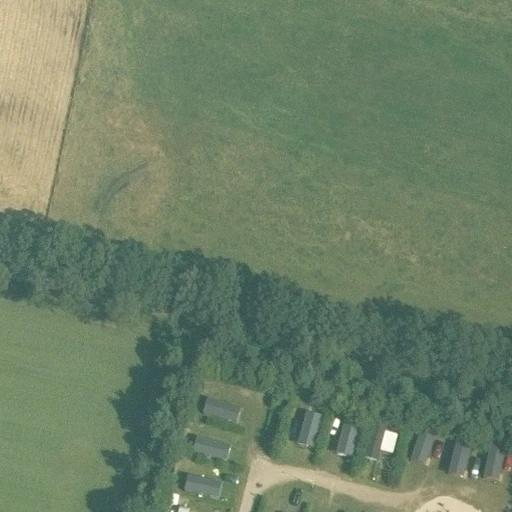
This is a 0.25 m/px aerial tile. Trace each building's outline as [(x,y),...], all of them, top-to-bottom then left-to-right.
[(206,398),(201,417),(235,425),(240,407),(206,398)] [(312,408),(296,404),(285,446),(302,450),(312,408)] [(264,411),(258,432),(271,436),(277,414),(264,411)] [(349,417),(335,413),(325,454),(339,457),(349,417)] [(386,426),(373,423),(364,459),(377,463),(386,426)] [(196,437),(192,454),(227,462),(231,445),(196,437)] [(482,489),(488,462),(463,457),(457,484),(482,489)] [(187,474),(184,491),(218,499),(222,483),(187,474)]
